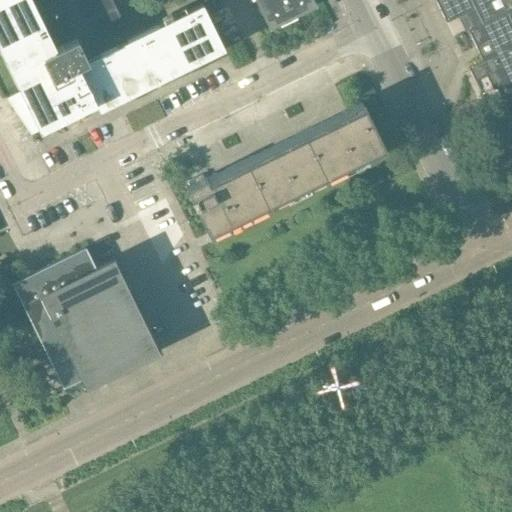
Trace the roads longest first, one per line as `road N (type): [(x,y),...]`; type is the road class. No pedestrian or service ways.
road 1 (tertiary): [(0,480),(479,248)]
road 2 (residential): [(372,31),(17,201),(0,165)]
road 3 (residential): [(372,31),(479,248)]
